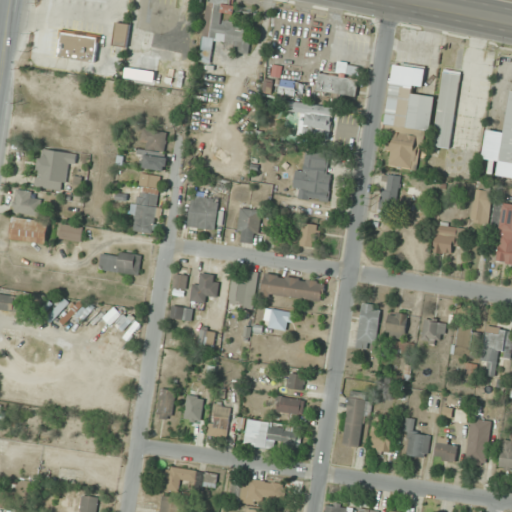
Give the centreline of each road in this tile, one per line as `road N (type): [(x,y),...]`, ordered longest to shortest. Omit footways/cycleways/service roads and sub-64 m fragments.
road 1 (residential): [(393,0),(316,511)]
road 2 (residential): [(511,503),(138,445)]
road 3 (residential): [(511,296),(172,245)]
road 4 (residential): [(172,245),(128,511)]
